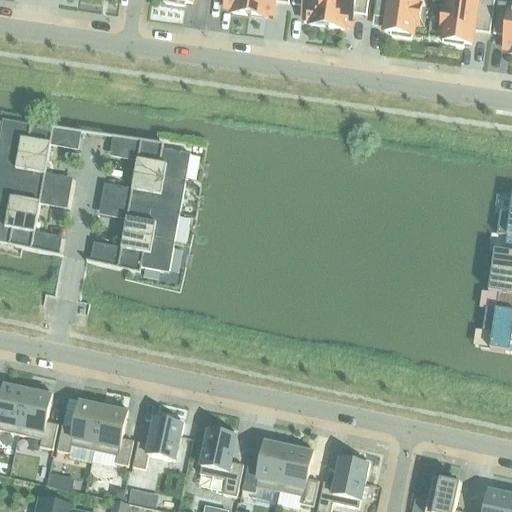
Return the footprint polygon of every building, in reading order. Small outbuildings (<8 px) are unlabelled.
[(226,0),(225,10),(233,11),(232,14),(249,17),(251,0),(226,0)] [(251,0),(249,17),(267,20),(267,16),(274,17),(276,4),(289,6),(289,0),(251,0)] [(327,28),(331,0),(293,0),(293,7),(305,9),(303,22),(310,23),(310,26),(327,28)] [(331,0),(327,28),(344,31),(345,28),(352,29),(354,16),(366,18),(368,0),(331,0)] [(418,0),(376,0),(374,19),(387,21),(385,31),(385,34),(392,35),(392,38),(411,41),(412,38),(413,38),(414,26),(418,27),(421,7),(417,7),(418,0)] [(495,2),(483,0),(449,0),(448,11),(445,11),(442,30),(445,31),(443,42),(444,42),(444,45),(464,48),(464,45),(471,46),(473,33),(490,36),(495,2)] [(511,6),(498,4),(494,36),(506,38),(504,51),(511,52),(511,55),(511,6)] [(1,137),(0,141),(0,153),(48,162),(52,143),(80,147),(82,136),(82,134),(44,129),(43,129),(31,127),(31,128),(14,125),(10,124),(3,123),(1,137)] [(113,140),(111,153),(138,158),(135,178),(185,187),(187,180),(191,157),(182,155),(163,152),(164,146),(150,144),(149,144),(135,142),(113,139),(113,140)] [(0,153),(0,183),(43,192),(48,162),(0,153)] [(135,178),(130,207),(180,216),(185,187),(135,178)] [(0,213),(38,221),(43,192),(0,183),(0,213)] [(511,237),(511,205),(510,216),(501,215),(497,235),(511,237)] [(130,207),(124,237),(167,244),(175,246),(178,225),(180,216),(130,207)] [(0,245),(9,247),(9,248),(11,248),(21,250),(22,251),(62,259),(63,259),(63,258),(62,258),(60,258),(62,246),(34,241),(38,221),(0,213),(0,245)] [(511,276),(511,237),(497,235),(497,236),(507,238),(505,254),(495,253),(492,273),(511,276)] [(87,263),(87,265),(88,265),(126,273),(127,273),(131,274),(141,276),(142,271),(169,276),(175,246),(167,244),(124,237),(121,256),(93,251),(91,264),(88,264),(87,263)] [(511,315),(511,276),(492,273),(492,275),(491,281),(489,294),(499,296),(496,312),(486,311),(486,312),(511,315)] [(511,315),(486,312),(483,332),(493,334),(490,350),(490,352),(511,355),(511,315)] [(0,433),(19,438),(29,391),(5,386),(0,409),(0,433)] [(53,396),(29,391),(19,438),(42,443),(40,450),(53,453),(59,428),(47,426),(53,396)] [(95,454),(105,408),(81,403),(74,432),(63,429),(57,454),(70,457),(72,450),(95,454)] [(105,408),(95,454),(117,460),(116,467),(129,469),(134,445),(122,442),(129,413),(105,408)] [(138,445),(133,470),(146,473),(149,459),(175,465),(179,446),(180,447),(184,429),(183,429),(184,425),(156,419),(150,448),(138,445)] [(229,476),(226,490),(239,493),(244,468),(232,466),(238,441),(210,435),(203,470),(229,476)] [(280,495),(290,448),(266,443),(260,472),(248,469),(243,494),(255,497),(257,490),(280,495)] [(314,453),(290,448),(280,495),(302,500),(301,507),(314,510),(319,485),(308,482),(314,453)] [(361,505),(368,469),(341,463),(335,488),(324,486),(318,511),(324,511),(331,511),(335,499),(361,505)] [(51,478),(49,490),(58,492),(61,480),(51,478)] [(456,511),(462,485),(434,479),(429,501),(430,501),(427,511),(456,511)] [(510,511),(511,503),(511,495),(490,491),(484,511),(510,511)] [(131,492),(128,505),(137,507),(140,494),(131,492)] [(73,511),(74,510),(40,502),(37,511),(73,511)]
